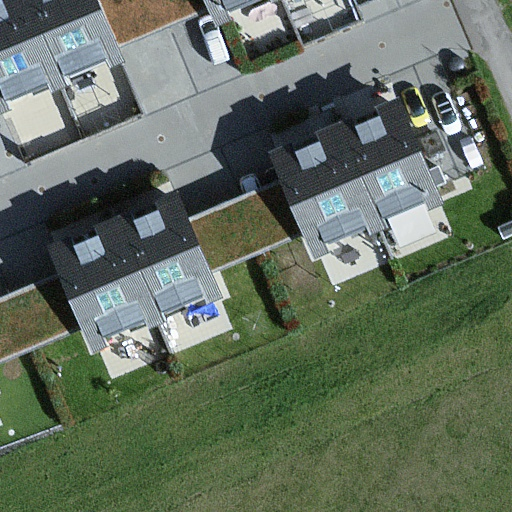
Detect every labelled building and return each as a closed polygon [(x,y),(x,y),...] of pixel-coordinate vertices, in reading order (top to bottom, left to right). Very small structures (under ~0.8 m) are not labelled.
[(25,0),(0,0),(0,108),(61,83),(25,0)] [(98,0),(25,0),(61,83),(123,57),(119,47),(98,0)] [(98,0),(119,47),(211,8),(207,0),(98,0)] [(207,0),(211,8),(216,20),(262,0),(207,0)] [(441,203),(400,104),(338,130),(378,229),(441,203)] [(306,231),(316,255),(378,229),(338,130),(275,156),(285,181),(306,231)] [(189,220),(210,270),(306,231),(285,181),(189,220)] [(189,220),(179,194),(116,220),(159,325),(222,300),(210,270),(189,220)] [(86,328),(96,351),(159,325),(116,220),(53,246),(63,271),(86,328)] [(0,363),(86,328),(63,271),(0,296),(0,363)]
